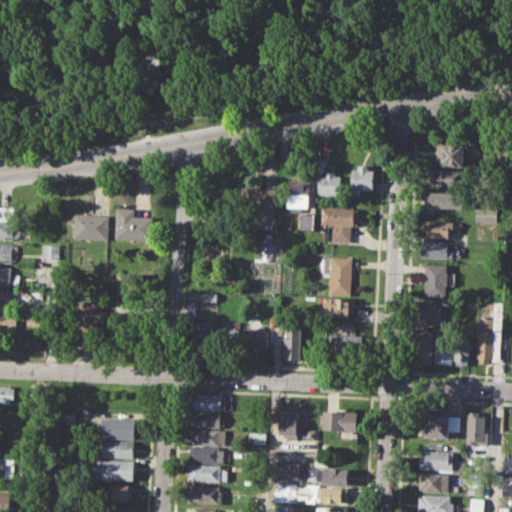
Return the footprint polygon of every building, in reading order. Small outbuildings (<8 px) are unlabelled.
[(439,143),(466,145),(464,165),(438,164),(439,143)] [(352,168),(357,168),(357,163),(369,164),(368,170),(373,170),(373,189),(361,189),(361,194),(351,193),(352,168)] [(433,168),(467,169),(466,187),(435,185),(435,181),(432,181),(433,168)] [(319,173),(325,173),(326,169),(336,170),(336,174),(342,174),(341,196),(318,195),(319,173)] [(290,179),(310,180),(309,207),(302,206),(302,211),(288,210),(290,179)] [(241,186),(276,188),(275,220),(256,219),(257,206),(240,206),(241,186)] [(427,191),(463,192),(462,208),(427,207),(427,191)] [(322,206),(359,208),(358,225),(351,225),(351,240),(332,239),(332,224),(321,224),(322,206)] [(497,222),(497,207),(476,206),(475,221),(497,222)] [(116,207),(134,208),(134,215),(154,217),(153,241),(114,239),(116,207)] [(74,213),(109,215),(108,239),(73,237),(74,213)] [(301,214),(314,215),(314,230),(301,229),(301,214)] [(0,218),(21,220),(20,233),(13,233),(12,239),(0,238),(0,218)] [(423,219),(454,220),(454,231),(449,231),(448,238),(427,237),(427,230),(422,230),(423,219)] [(426,240),(449,241),(449,248),(454,248),(453,258),(420,256),(421,245),(426,245),(426,240)] [(0,242),(18,243),(17,263),(0,262),(0,242)] [(43,242),(59,243),(59,259),(42,258),(43,242)] [(324,255),(352,256),(350,294),(329,294),(330,272),(324,272),(324,255)] [(426,263),(446,264),(445,296),(424,295),(426,263)] [(0,266),(11,267),(10,273),(15,274),(15,287),(0,286),(0,266)] [(118,272),(142,274),(140,308),(116,307),(118,272)] [(0,289),(12,290),(11,310),(0,309),(0,289)] [(203,290),(217,291),(217,301),(203,301),(203,290)] [(323,296),(355,298),(354,316),(322,315),(323,296)] [(76,298),(100,300),(99,309),(106,309),(105,331),(73,328),(76,298)] [(413,304),(441,305),(440,322),(412,321),(413,304)] [(0,311),(18,313),(17,332),(0,331),(0,311)] [(28,311),(41,312),(40,323),(28,322),(28,311)] [(479,315),(492,315),(491,361),(477,360),(479,315)] [(286,320),(302,321),(301,358),(285,357),(286,320)] [(413,361),(414,337),(409,337),(409,324),(427,325),(427,330),(433,331),(431,362),(413,361)] [(194,326),(214,327),(213,348),(192,346),(194,326)] [(220,326),(239,327),(238,349),(219,348),(220,326)] [(248,328),(268,329),(268,349),(247,348),(248,328)] [(436,331),(435,362),(452,363),(453,332),(436,331)] [(328,333),(363,334),(362,357),(327,355),(328,333)] [(455,339),(454,363),(471,363),(471,339),(455,339)] [(0,384),(14,386),(13,403),(0,402),(0,384)] [(193,392),(226,393),(225,409),(192,408),(193,392)] [(280,404),(298,405),(297,433),(279,432),(280,404)] [(467,409),(480,409),(480,415),(487,415),(486,440),(466,439),(467,409)] [(64,410),(76,410),(76,421),(63,420),(64,410)] [(192,410),(225,412),(224,426),(191,425),(192,410)] [(323,410),(357,411),(356,431),(322,429),(323,410)] [(425,413),(461,415),(460,429),(450,429),(449,438),(424,436),(425,413)] [(101,416),(134,418),(133,437),(100,436),(101,430),(96,430),(97,421),(101,422),(101,416)] [(195,428),(226,430),(226,444),(194,442),(195,428)] [(307,429),(316,429),(316,438),(307,438),(307,429)] [(251,431),(265,432),(265,444),(251,444),(251,431)] [(102,439),(134,440),(133,456),(102,455),(102,439)] [(190,446),(219,447),(219,450),(223,450),(223,462),(190,461),(190,446)] [(425,449),(455,451),(454,470),(419,468),(420,456),(424,456),(425,449)] [(0,455),(16,457),(15,476),(0,475),(0,455)] [(92,458),(134,460),(133,479),(91,477),(92,458)] [(283,461),(299,461),(299,478),(282,478),(283,461)] [(188,463),(227,465),(226,482),(187,480),(188,463)] [(317,467),(349,469),(348,483),(316,482),(317,467)] [(423,471),(449,472),(449,492),(422,491),(422,487),(419,487),(419,474),(423,474),(423,471)] [(282,482),(299,483),(298,496),(282,495),(282,482)] [(102,483),(131,484),(130,501),(101,500),(102,483)] [(188,484),(223,486),(222,502),(187,500),(188,484)] [(503,484),(511,484),(511,494),(503,494),(503,484)] [(469,485),(478,485),(478,493),(469,493),(469,485)] [(316,486),(348,487),(348,495),(342,495),(341,502),(315,502),(316,486)] [(0,511),(0,490),(13,491),(12,511),(0,511)] [(422,494),(451,495),(450,500),(455,501),(454,511),(421,511),(421,509),(417,509),(417,497),(422,497),(422,494)] [(470,511),(471,497),(485,498),(484,511),(470,511)] [(279,511),(280,503),(293,504),(292,511),(279,511)]
